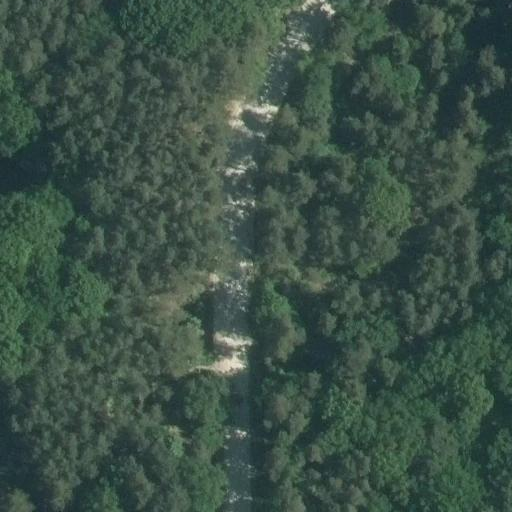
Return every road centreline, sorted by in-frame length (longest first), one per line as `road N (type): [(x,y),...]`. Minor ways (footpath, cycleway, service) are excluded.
road 1 (track): [(236,364),(240,152),(254,108),(324,0)]
road 2 (unclassified): [(238,511),(236,364)]
